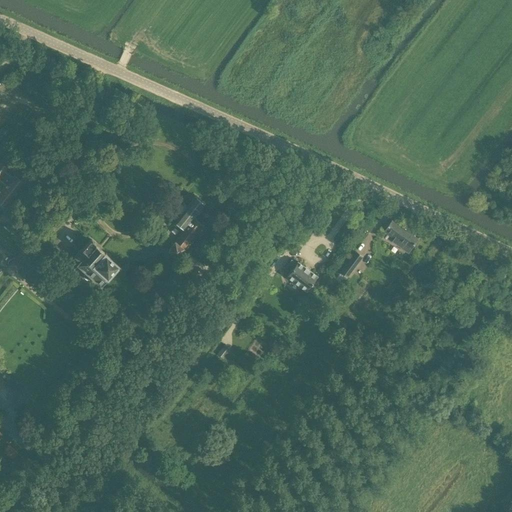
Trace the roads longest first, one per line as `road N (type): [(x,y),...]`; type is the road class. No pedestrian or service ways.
road 1 (tertiary): [(511,252),(0,18)]
road 2 (track): [(25,511),(303,154)]
